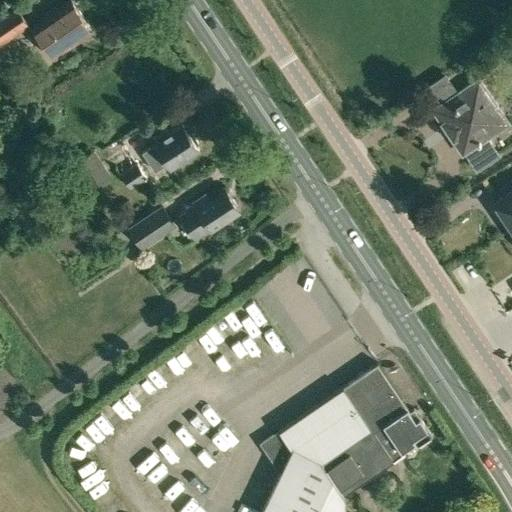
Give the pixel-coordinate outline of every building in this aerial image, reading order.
[(34,25),(54,56),(92,30),(70,0),(58,8),(57,5),(44,14),(46,17),(34,25)] [(0,16),(0,44),(30,24),(17,5),(0,16)] [(465,150),(477,168),(498,154),(486,136),(508,122),(479,77),(457,92),(445,74),(424,89),(435,106),(433,108),(462,152),(465,150)] [(142,151),(155,170),(168,161),(171,166),(199,147),(182,122),(169,131),(166,128),(152,137),(155,142),(142,151)] [(72,164),(87,189),(111,173),(96,149),(72,164)] [(188,156),(191,165),(209,159),(206,150),(188,156)] [(121,172),(130,187),(147,176),(137,161),(121,172)] [(181,215),(196,238),(211,228),(212,229),(242,208),(224,181),(208,192),(207,191),(195,199),(196,200),(194,201),(196,205),(181,215)] [(511,188),(495,200),(511,225),(511,188)] [(117,206),(122,214),(133,207),(128,199),(117,206)] [(129,227),(142,248),(177,225),(163,204),(129,227)] [(244,318),(253,333),(269,323),(260,309),(244,318)] [(274,329),(243,345),(235,330),(161,369),(171,388),(238,352),(249,372),(279,356),(277,352),(285,348),(274,329)] [(220,388),(238,380),(230,362),(212,369),(220,388)] [(260,511),(345,511),(343,493),(405,451),(403,448),(415,440),(417,444),(432,434),(419,415),(416,417),(378,362),(260,441),(280,471),(260,511)] [(151,384),(134,396),(148,413),(164,401),(151,384)] [(117,430),(138,421),(130,402),(109,411),(117,430)] [(101,440),(109,436),(98,419),(91,423),(101,440)] [(86,453),(93,448),(82,432),(75,436),(86,453)] [(175,472),(167,479),(180,493),(187,486),(175,472)] [(160,495),(172,506),(179,499),(166,488),(160,495)]
